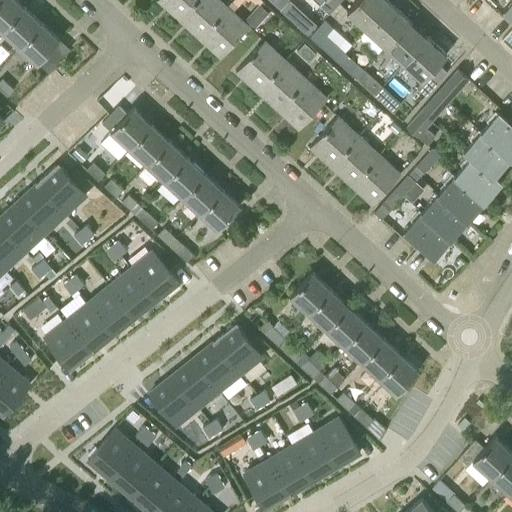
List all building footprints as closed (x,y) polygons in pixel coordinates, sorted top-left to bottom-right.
[(18,0),(0,0),(0,27),(2,29),(24,5),(18,0)] [(160,0),(180,18),(196,0),(160,0)] [(222,0),(196,0),(180,18),(200,37),(229,6),(222,0)] [(288,0),(269,0),(281,10),(290,1),(288,0)] [(367,28),(391,3),(387,0),(357,0),(348,11),(367,28)] [(511,0),(510,0),(503,9),(511,17),(511,0)] [(259,3),(246,18),(256,27),(269,12),(259,3)] [(409,20),(391,3),(367,28),(385,45),(409,20)] [(24,5),(2,29),(19,45),(41,21),(24,5)] [(229,6),(200,37),(221,56),(250,26),(229,6)] [(317,25),(309,17),(299,27),(308,35),(317,25)] [(337,61),(345,52),(326,35),(332,28),(324,19),(309,36),(337,61)] [(428,37),(409,20),(385,45),(404,63),(428,37)] [(41,21),(19,45),(37,62),(59,38),(41,21)] [(447,55),(428,37),(404,63),(420,78),(414,84),(424,93),(446,69),(440,63),(447,55)] [(258,90),(287,59),(266,40),(237,71),(258,90)] [(305,42),(298,50),(309,61),(317,53),(305,42)] [(364,69),(345,52),(337,61),(355,78),(364,69)] [(307,78),(287,59),(258,90),(279,109),(307,78)] [(436,87),(449,99),(468,78),(455,67),(436,87)] [(364,69),(355,78),(375,96),(383,87),(364,69)] [(0,75),(0,90),(7,96),(14,89),(0,75)] [(328,97),(307,78),(279,109),(300,128),(328,97)] [(383,87),(375,96),(393,113),(401,103),(383,87)] [(449,99),(436,87),(417,108),(419,110),(430,120),(449,99)] [(134,106),(127,113),(117,104),(100,121),(111,131),(111,130),(129,147),(152,122),(134,106)] [(427,127),(432,121),(430,120),(419,110),(406,125),(427,144),(435,135),(427,127)] [(481,130),(511,158),(511,156),(511,111),(505,119),(498,112),(481,130)] [(331,166),(359,135),(338,116),(310,147),(331,166)] [(170,139),(152,122),(129,147),(147,163),(170,139)] [(511,158),(481,130),(464,149),(470,155),(494,177),(495,176),(511,158)] [(380,154),(359,135),(331,166),(352,185),(380,154)] [(428,150),(437,158),(449,145),(441,137),(428,150)] [(170,139),(147,163),(165,180),(188,155),(170,139)] [(77,145),(71,152),(81,161),(87,154),(77,145)] [(437,158),(428,150),(415,165),(423,173),(437,158)] [(380,154),(352,185),(373,204),(401,173),(380,154)] [(205,171),(188,155),(165,180),(182,196),(205,171)] [(470,155),(454,174),(484,201),(502,182),(495,176),(494,177),(470,155)] [(92,161),(85,169),(97,180),(104,172),(92,161)] [(86,194),(58,163),(37,182),(65,213),(86,194)] [(205,171),(182,196),(200,212),(223,187),(205,171)] [(395,187),(403,194),(415,181),(407,174),(395,187)] [(484,201),(454,174),(437,192),(468,220),(484,201)] [(103,185),(115,196),(122,189),(110,178),(103,185)] [(65,213),(37,182),(17,201),(45,231),(65,213)] [(241,204),(223,187),(200,212),(218,229),(241,204)] [(403,194),(395,187),(382,202),(390,209),(403,194)] [(437,192),(420,210),(451,238),(468,220),(437,192)] [(134,213),(141,206),(128,193),(121,201),(134,213)] [(45,231),(17,201),(0,216),(0,222),(25,249),(45,231)] [(158,222),(141,206),(134,213),(151,229),(158,222)] [(451,238),(420,210),(403,229),(434,257),(451,238)] [(25,249),(0,222),(0,262),(5,268),(25,249)] [(158,222),(151,229),(169,246),(176,238),(158,222)] [(94,233),(86,224),(80,229),(88,238),(94,233)] [(88,238),(80,229),(74,234),(81,243),(88,238)] [(193,253),(176,238),(169,246),(186,261),(186,260),(191,255),(193,253)] [(126,249),(118,240),(112,245),(119,254),(126,249)] [(119,254),(112,245),(105,250),(113,259),(119,254)] [(178,282),(152,250),(130,267),(156,299),(178,282)] [(51,267),(44,258),(37,263),(45,272),(51,267)] [(45,272),(37,263),(31,268),(38,277),(45,272)] [(156,299),(130,267),(109,284),(134,316),(156,299)] [(308,311),(330,287),(312,271),(290,295),(308,311)] [(83,283),(76,274),(69,279),(77,288),(83,283)] [(24,289),(16,279),(10,285),(17,294),(24,289)] [(77,288),(69,279),(63,284),(71,293),(77,288)] [(134,316),(109,284),(87,301),(113,333),(134,316)] [(330,287),(308,311),(325,328),(348,304),(330,287)] [(56,305),(48,295),(42,301),(49,310),(56,305)] [(35,299),(23,308),(30,318),(43,308),(35,299)] [(113,333),(87,301),(66,318),(92,350),(113,333)] [(365,320),(348,304),(325,328),(343,344),(365,320)] [(92,350),(66,318),(44,336),(70,368),(92,350)] [(365,320),(343,344),(361,360),(383,336),(365,320)] [(261,355),(236,323),(214,340),(240,372),(261,355)] [(0,345),(14,329),(8,324),(0,333),(0,345)] [(272,326),(264,334),(277,345),(283,337),(272,326)] [(401,353),(383,336),(361,360),(378,377),(401,353)] [(23,350),(15,340),(9,345),(17,355),(23,350)] [(240,372),(214,340),(192,357),(218,389),(240,372)] [(289,342),(283,350),(294,361),(301,354),(289,342)] [(31,359),(23,350),(17,355),(25,364),(31,359)] [(406,357),(401,353),(378,377),(396,394),(422,366),(409,354),(406,357)] [(0,374),(8,365),(0,357),(0,374)] [(218,389),(192,357),(171,374),(197,406),(218,389)] [(307,359),(300,366),(312,377),(318,370),(307,359)] [(30,383),(8,365),(0,374),(0,411),(3,414),(30,383)] [(197,406),(171,374),(149,392),(175,424),(197,406)] [(290,374),(271,386),(277,395),(296,383),(290,374)] [(318,382),(330,393),(336,386),(325,375),(318,382)] [(270,400),(264,389),(256,393),(263,404),(270,400)] [(335,399),(348,410),(354,403),(342,391),(335,399)] [(263,404),(256,393),(249,398),(256,408),(263,404)] [(313,412),(307,401),(300,406),(306,416),(313,412)] [(306,416),(300,406),(293,410),(299,420),(306,416)] [(353,415),(365,426),(372,419),(360,408),(353,415)] [(360,452),(339,417),(315,431),(336,466),(360,452)] [(365,426),(380,439),(386,429),(373,417),(372,419),(365,426)] [(222,428),(216,418),(209,422),(215,432),(222,428)] [(215,432),(209,422),(202,426),(208,436),(215,432)] [(141,439),(149,430),(143,424),(135,434),(141,439)] [(109,477),(136,446),(114,428),(87,459),(109,477)] [(266,440),(260,429),(253,433),(259,444),(266,440)] [(148,444),(155,435),(149,430),(141,439),(148,444)] [(336,466),(315,431),(291,445),(312,480),(336,466)] [(218,447),(223,454),(245,441),(241,433),(218,447)] [(259,444),(253,433),(246,438),(252,448),(259,444)] [(494,435),(484,446),(475,438),(458,456),(468,465),(472,460),(490,476),(511,451),(494,435)] [(312,480),(291,445),(268,458),(289,494),(312,480)] [(130,495),(156,464),(136,446),(109,477),(130,495)] [(511,486),(511,451),(490,476),(507,492),(511,486)] [(289,494),(268,458),(244,473),(264,508),(289,494)] [(183,475),(191,465),(185,460),(177,469),(183,475)] [(149,511),(150,511),(177,481),(156,464),(130,495),(149,511)] [(220,479),(216,472),(205,478),(209,485),(220,479)] [(451,495),(452,493),(454,491),(439,477),(430,486),(445,500),(451,495)] [(224,487),(220,479),(209,485),(213,492),(224,487)] [(186,511),(198,499),(177,481),(150,511),(186,511)] [(452,493),(451,495),(445,500),(457,511),(464,505),(452,493)] [(403,511),(435,511),(422,496),(403,511)] [(212,511),(198,499),(186,511),(212,511)]
